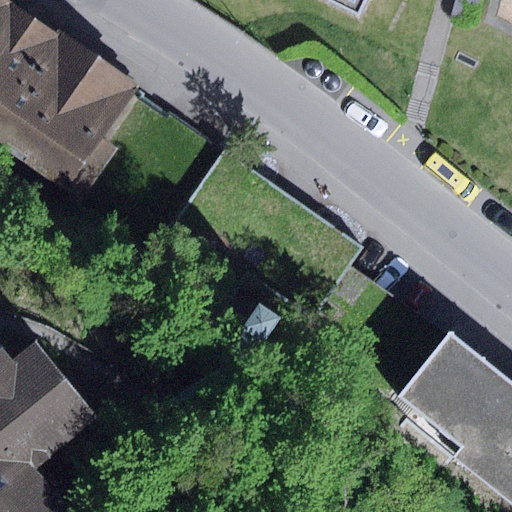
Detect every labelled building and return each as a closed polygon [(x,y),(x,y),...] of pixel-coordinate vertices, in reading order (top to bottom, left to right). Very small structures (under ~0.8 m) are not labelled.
[(137,86),(8,0),(6,0),(0,9),(0,145),(83,200),(118,147),(103,137),(135,90),(137,86)] [(329,0),(359,14),(365,0),(329,0)] [(479,0),(456,0),(453,17),(474,22),(479,0)] [(227,151),(135,90),(103,137),(118,147),(83,200),(152,250),(227,151)] [(305,322),(348,268),(361,251),(229,148),(227,151),(152,250),(114,295),(247,398),(305,322)] [(400,397),(443,344),(348,268),(305,322),(400,397)] [(511,385),(450,333),(443,344),(400,397),(461,446),(452,458),(511,506),(511,385)] [(0,511),(71,511),(42,476),(105,423),(36,341),(16,357),(5,345),(0,349),(0,511)]
